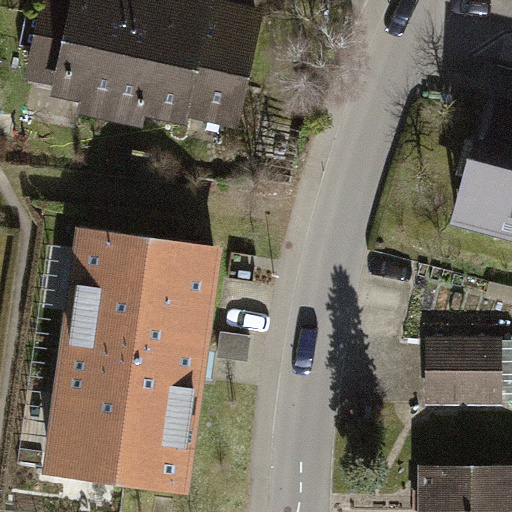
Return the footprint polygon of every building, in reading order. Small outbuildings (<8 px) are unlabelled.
[(35,0),(14,106),(134,131),(160,0),(35,0)] [(193,0),(160,0),(134,131),(257,150),(281,17),(193,0)] [(511,105),(484,98),(447,232),(511,250),(511,105)] [(76,227),(59,360),(213,380),(230,247),(76,227)] [(511,343),(424,343),(425,412),(511,411),(511,343)] [(213,380),(59,360),(42,486),(196,507),(213,380)] [(511,511),(511,468),(410,473),(411,511),(511,511)]
